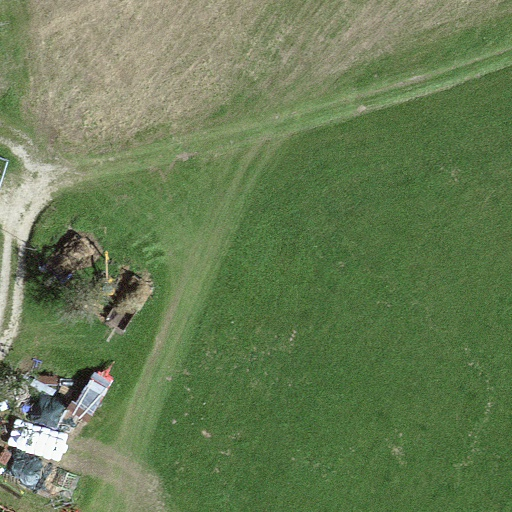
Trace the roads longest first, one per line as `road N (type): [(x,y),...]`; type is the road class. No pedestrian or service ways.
road 1 (track): [(511,59),(238,138),(38,166)]
road 2 (track): [(0,314),(17,276),(38,166)]
